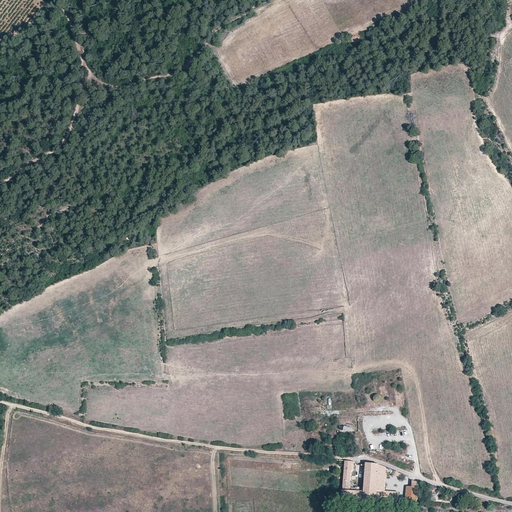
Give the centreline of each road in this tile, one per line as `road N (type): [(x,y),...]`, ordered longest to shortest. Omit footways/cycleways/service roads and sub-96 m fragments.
road 1 (track): [(83,77),(119,87),(179,72),(213,33),(280,0)]
road 2 (track): [(218,447),(0,401)]
road 3 (unclassified): [(511,503),(372,459),(333,456)]
road 4 (track): [(82,57),(68,134),(0,185)]
